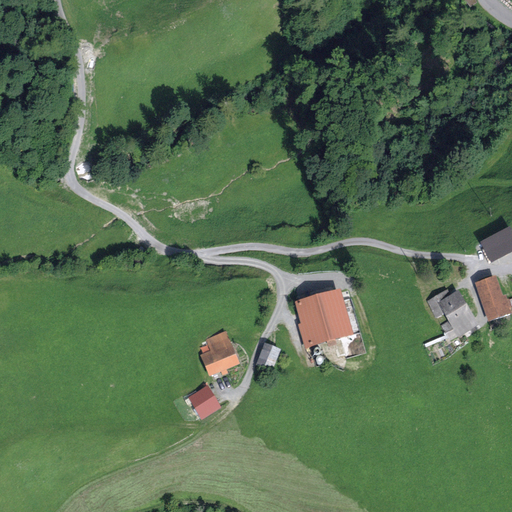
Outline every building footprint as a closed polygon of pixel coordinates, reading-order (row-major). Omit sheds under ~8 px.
[(477,4),(474,0),(462,0),(470,9),(477,4)] [(511,239),(509,234),(487,247),(496,261),(511,251),(511,239)] [(494,281),(477,287),(489,323),(511,315),(505,300),(501,301),(494,281)] [(346,292),(299,305),(311,350),(359,337),(346,292)] [(436,317),(443,313),(448,324),(443,327),(450,341),(475,327),(458,296),(451,300),(447,293),(429,303),(436,317)] [(211,354),(202,358),(211,377),(241,365),(228,333),(206,342),(211,354)] [(279,354),(267,349),(259,366),(272,371),(279,354)] [(207,392),(191,401),(202,419),(218,410),(207,392)]
